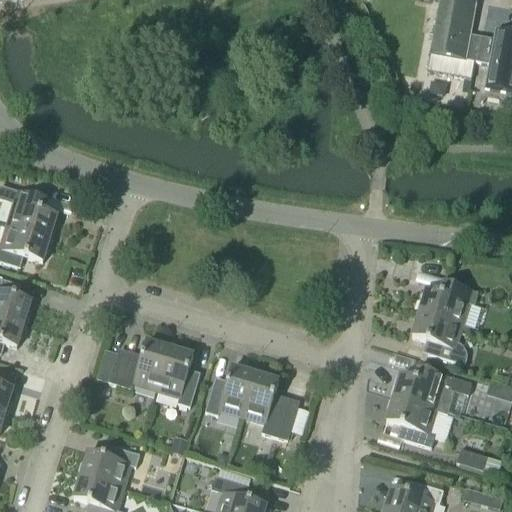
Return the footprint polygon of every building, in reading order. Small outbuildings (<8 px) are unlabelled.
[(477,64),(482,39),(470,37),(475,7),(454,3),(454,0),(416,0),(431,3),(431,0),(438,0),(439,0),(429,56),(426,72),(470,81),(473,63),(477,64)] [(494,41),(482,39),(477,64),(488,66),(484,90),(511,94),(511,36),(495,34),(494,41)] [(0,204),(13,208),(6,231),(51,244),(55,232),(52,231),(56,220),(41,215),(42,211),(44,212),(47,201),(47,202),(47,201),(47,200),(47,198),(46,197),(46,196),(45,195),(44,195),(43,194),(42,194),(41,194),(39,195),(38,195),(37,196),(36,197),(36,198),(35,201),(0,190),(0,204)] [(48,256),(51,244),(6,231),(0,249),(0,266),(19,272),(22,261),(42,267),(45,256),(48,256)] [(419,305),(416,317),(461,331),(468,308),(473,310),(477,297),(453,290),(454,287),(454,286),(454,285),(454,284),(453,283),(452,282),(451,280),(449,280),(447,280),(446,281),(444,282),(443,283),(443,284),(438,298),(425,294),(422,305),(419,305)] [(0,321),(26,329),(29,317),(27,317),(30,305),(11,299),(14,288),(0,283),(0,321)] [(456,347),(461,331),(416,317),(412,329),(414,330),(411,341),(430,347),(427,359),(456,367),(464,370),(464,369),(463,368),(464,365),(465,361),(465,358),(462,352),(459,349),(456,347)] [(26,329),(0,321),(0,355),(2,348),(16,352),(19,341),(22,342),(26,329)] [(156,396),(169,351),(157,347),(157,349),(145,346),(139,365),(116,358),(107,387),(131,395),(133,389),(156,396)] [(182,354),(169,351),(156,396),(178,403),(176,408),(189,412),(198,383),(186,380),(192,360),(181,357),(182,354)] [(241,422),(255,376),(243,373),(242,375),(230,372),(225,391),(213,388),(204,417),(217,421),(219,415),(241,422)] [(435,416),(446,419),(454,396),(448,394),(451,383),(422,374),(419,385),(399,379),(396,391),(393,390),(390,402),(435,416)] [(267,380),(255,376),(241,422),(263,428),(261,438),(287,446),(297,413),(278,408),(280,401),(274,399),(278,386),(266,383),(267,380)] [(0,415),(7,417),(11,405),(8,404),(12,393),(0,389),(0,415)] [(462,419),(467,399),(455,396),(450,416),(462,419)] [(428,438),(435,416),(390,402),(386,414),(388,415),(385,427),(404,432),(401,444),(430,453),(434,440),(428,438)] [(81,467),(77,479),(123,493),(129,471),(135,472),(139,460),(110,451),(106,462),(87,456),(83,468),(81,467)] [(455,468),(482,476),(487,462),(459,454),(455,468)] [(116,511),(123,493),(77,479),(73,491),(76,492),(73,503),(92,509),(91,511),(116,511)] [(222,498),(217,511),(264,511),(265,510),(245,504),(249,493),(214,482),(210,495),(222,498)] [(384,503),(381,511),(431,511),(433,507),(438,509),(442,496),(413,487),(410,499),(390,493),(387,504),(384,503)] [(487,511),(497,511),(500,503),(482,498),(478,509),(487,511)]
